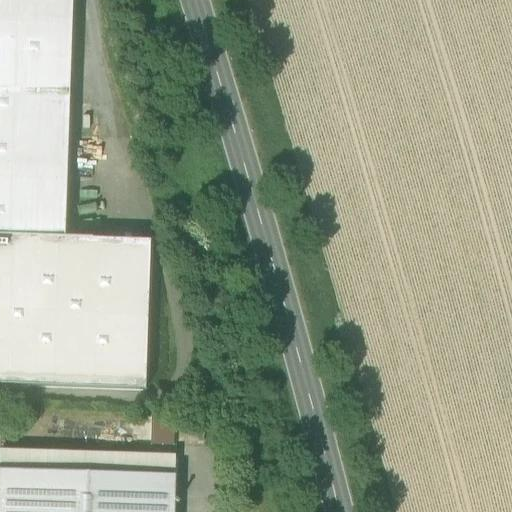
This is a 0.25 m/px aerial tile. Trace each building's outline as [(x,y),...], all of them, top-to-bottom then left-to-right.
[(72,0),(0,0),(0,238),(65,240),(72,0)] [(0,238),(0,387),(146,392),(151,244),(93,242),(94,241),(65,240),(0,238)] [(175,420),(152,419),(151,446),(174,447),(175,420)] [(0,452),(0,472),(175,478),(176,458),(0,452)] [(0,511),(174,511),(175,478),(0,472),(0,511)]
